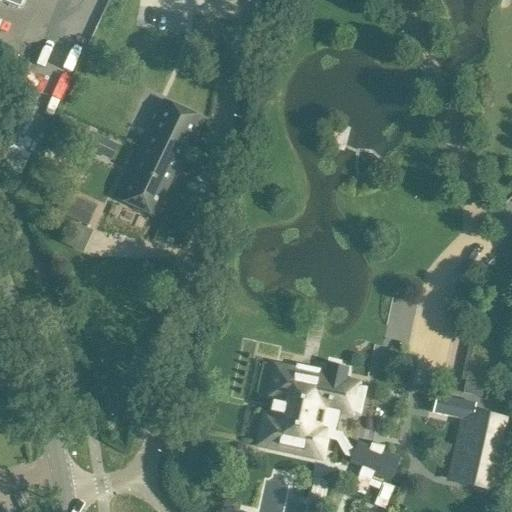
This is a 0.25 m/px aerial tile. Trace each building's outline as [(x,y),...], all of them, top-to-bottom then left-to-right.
[(200,118),(182,109),(162,100),(139,148),(154,154),(156,154),(163,139),(176,145),(175,148),(184,152),(200,118)] [(153,216),(184,152),(175,148),(176,145),(163,139),(156,154),(154,154),(139,148),(116,197),(153,216)] [(65,192),(57,210),(87,225),(96,207),(65,192)] [(466,379),(484,381),(490,338),(471,336),(466,379)] [(338,380),(295,371),(275,367),(269,396),(276,398),(272,417),(265,416),(258,445),(321,458),(326,439),(334,441),(338,443),(340,447),(342,452),(346,456),(352,459),(351,461),(375,470),(373,474),(390,481),(398,460),(377,452),(358,444),(356,449),(353,447),(351,445),(349,441),(346,436),(342,433),(337,431),(341,412),(353,415),(359,385),(338,380)] [(502,420),(482,415),(474,413),(476,404),(436,395),(432,413),(469,421),(456,482),(486,489),(502,420)]
